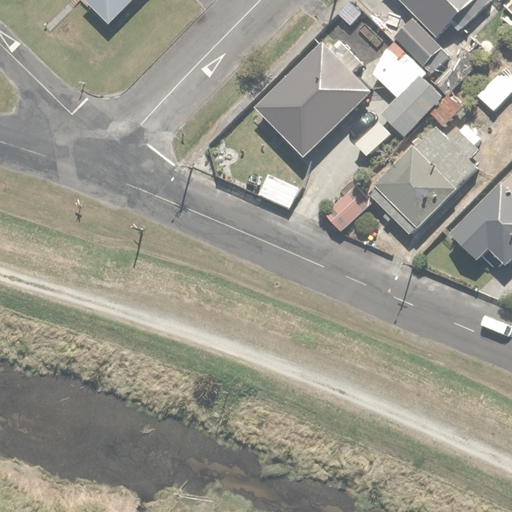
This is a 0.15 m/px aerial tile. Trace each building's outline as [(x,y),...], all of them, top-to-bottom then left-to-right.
[(86,0),(107,20),(126,0),(86,0)] [(399,0),(414,15),(438,40),(453,25),(458,21),(463,26),(491,0),(399,0)] [(414,15),(395,34),(434,73),(455,52),(459,57),(472,45),(453,25),(438,40),(414,15)] [(324,40),(255,104),(302,154),(370,90),(324,40)] [(398,97),(423,72),(393,40),(372,70),(398,97)] [(476,92),(494,109),(511,90),(511,68),(505,62),(476,92)] [(423,72),(398,97),(381,114),(403,136),(430,110),(444,124),(455,113),(441,99),(445,95),(423,72)] [(370,189),(410,232),(479,167),(470,157),(479,149),(459,128),(449,137),(438,125),(370,189)] [(511,171),(452,231),(480,260),(493,247),(507,261),(511,255),(511,171)] [(326,212),(344,229),(371,201),(353,184),(326,212)]
